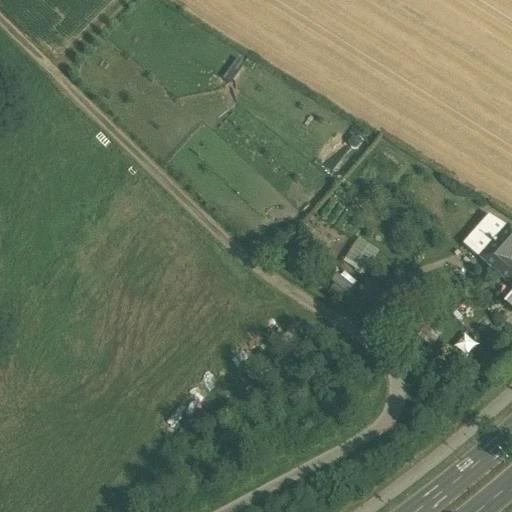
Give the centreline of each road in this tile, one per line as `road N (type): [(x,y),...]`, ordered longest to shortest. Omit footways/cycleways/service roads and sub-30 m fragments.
road 1 (track): [(222,511),(378,428),(395,407),(394,372),(355,334),(273,282),(0,23)]
road 2 (primary): [(511,428),(406,511)]
road 3 (track): [(153,0),(66,88)]
